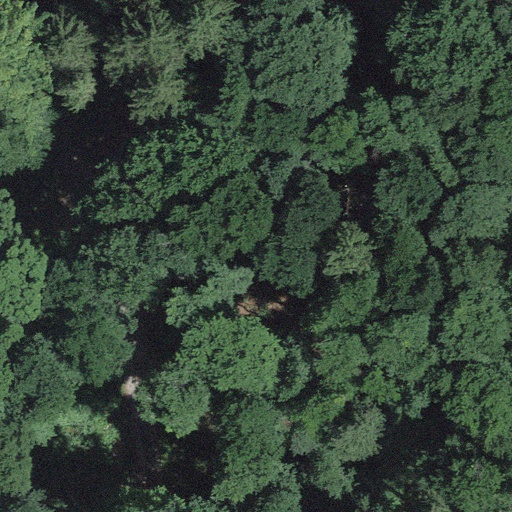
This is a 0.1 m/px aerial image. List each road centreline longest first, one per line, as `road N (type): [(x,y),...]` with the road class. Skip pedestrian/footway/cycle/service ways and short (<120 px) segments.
road 1 (track): [(149,511),(132,285),(146,215),(207,96),(312,0)]
road 2 (track): [(146,215),(0,49)]
